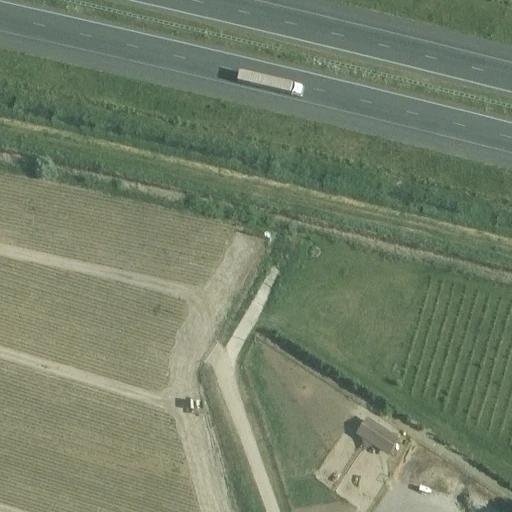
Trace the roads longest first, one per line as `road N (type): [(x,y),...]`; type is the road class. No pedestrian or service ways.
road 1 (motorway): [(0,17),(511,139)]
road 2 (motorway): [(511,78),(185,0)]
road 3 (track): [(255,311),(222,367),(271,511)]
